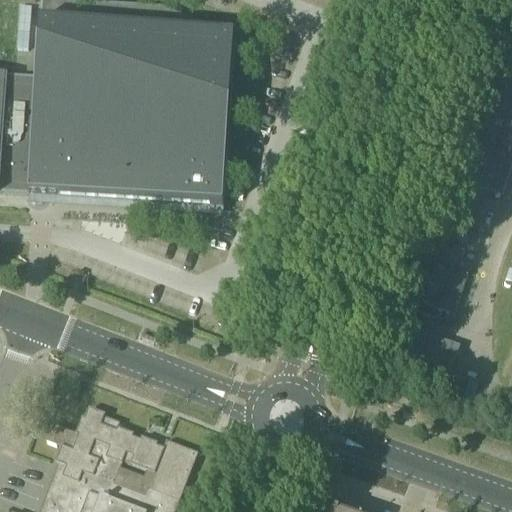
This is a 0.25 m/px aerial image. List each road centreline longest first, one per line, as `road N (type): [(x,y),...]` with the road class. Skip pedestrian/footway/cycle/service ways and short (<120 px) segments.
road 1 (residential): [(312,338),(422,0)]
road 2 (tertiary): [(201,386),(30,321)]
road 3 (tertiary): [(511,499),(365,448)]
